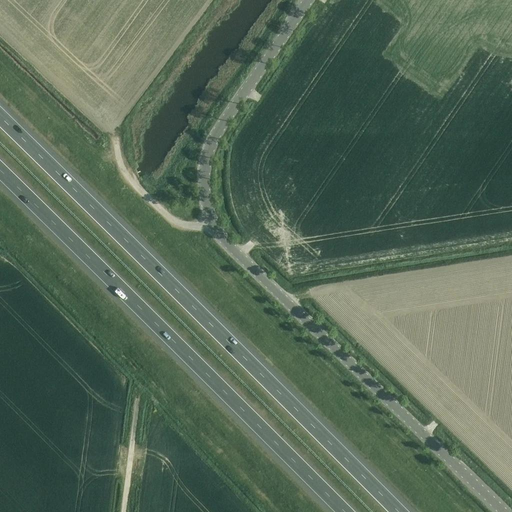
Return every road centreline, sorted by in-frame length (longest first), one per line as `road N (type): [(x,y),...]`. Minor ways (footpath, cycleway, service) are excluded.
road 1 (unclassified): [(502,511),(210,222),(204,165),(211,139),(307,0)]
road 2 (motorway): [(397,511),(0,117)]
road 3 (motorway): [(0,170),(344,511)]
